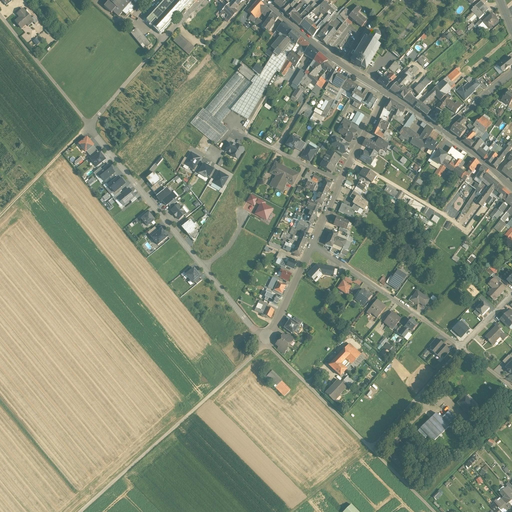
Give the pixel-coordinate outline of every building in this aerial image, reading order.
[(108,2),(104,7),(111,13),(112,12),(115,15),(117,13),(119,16),(122,12),(126,16),(129,12),(128,11),(130,9),(131,10),(134,7),(130,3),(133,0),(125,0),(117,9),(118,9),(117,9),(108,2)] [(107,0),(108,2),(117,9),(118,9),(117,9),(125,0),(107,0)] [(165,0),(146,21),(150,24),(155,19),(157,21),(176,0),(165,0)] [(176,0),(157,21),(155,19),(150,24),(160,33),(190,0),(176,0)] [(258,0),(247,12),(254,17),(256,14),(260,11),(264,6),(258,0)] [(287,4),(284,1),(283,1),(282,0),(276,0),(274,3),(281,9),(287,4)] [(287,4),(281,9),(286,13),(291,8),(292,9),(294,7),(297,5),(297,4),(300,1),(300,0),(299,0),(290,0),(289,1),(287,4)] [(481,1),(476,6),(476,5),(471,9),(473,11),(475,13),(479,18),(484,14),(483,13),(488,9),(481,1)] [(185,23),(194,31),(214,9),(205,2),(185,23)] [(230,5),(220,15),(228,22),(237,13),(234,10),(237,7),(236,6),(232,2),(230,5)] [(328,6),(324,3),(321,7),(320,6),(319,7),(321,9),(323,11),(328,6)] [(272,14),(264,6),(260,11),(268,19),(269,19),(274,23),(278,19),(272,14)] [(330,7),(328,6),(323,11),(326,14),(330,17),(335,12),(330,7)] [(366,22),(357,14),(361,10),(358,6),(351,14),(349,17),(361,28),(366,22)] [(291,8),(286,13),(292,19),(295,15),(296,13),(298,10),(294,7),(292,9),(291,8)] [(349,17),(351,14),(343,8),(337,13),(341,16),(338,19),(339,20),(341,17),(346,22),(349,17)] [(25,13),(23,10),(17,15),(20,18),(15,22),(19,26),(21,29),(32,21),(32,20),(31,19),(26,13),(25,13)] [(300,19),(295,15),(292,19),(300,25),(307,17),(311,13),(309,10),(300,19)] [(475,13),(473,11),(466,17),(469,20),(475,13)] [(337,18),(338,19),(341,16),(337,13),(330,20),(333,22),(337,18)] [(492,13),(482,22),(489,28),(498,20),(492,13)] [(318,24),(316,25),(320,29),(328,20),(330,17),(326,14),(324,17),(318,24)] [(307,17),(300,25),(308,31),(315,24),(310,20),(307,17)] [(274,23),(269,19),(265,24),(270,28),(270,29),(274,23)] [(293,31),(283,22),(277,31),(280,34),(281,33),(284,35),(283,36),(286,38),(286,39),(293,31)] [(315,24),(308,31),(313,36),(320,29),(316,25),(318,24),(317,23),(315,25),(315,24)] [(320,39),(326,44),(336,32),(327,25),(318,36),(321,38),(320,39)] [(148,43),(137,29),(131,34),(143,48),(148,43)] [(268,31),(267,31),(266,32),(264,35),(269,40),(273,36),(268,31)] [(300,38),(293,31),(286,39),(289,42),(290,43),(291,43),(295,47),(297,44),(300,38)] [(371,34),(365,31),(362,36),(364,38),(365,38),(368,40),(371,34)] [(368,40),(365,38),(364,38),(364,40),(356,52),(354,56),(353,57),(351,60),(350,61),(351,62),(354,63),(354,64),(355,64),(356,65),(359,67),(360,68),(360,67),(361,68),(364,70),(365,70),(366,69),(368,66),(368,65),(370,61),(379,47),(379,48),(379,47),(376,45),(379,39),(378,35),(375,33),(371,34),(368,40)] [(194,48),(179,34),(173,41),(188,54),(194,48)] [(283,36),(282,38),(281,37),(271,47),(275,51),(278,48),(282,44),(286,38),(283,36)] [(289,42),(286,39),(286,38),(282,44),(278,48),(282,51),(281,53),(282,54),(286,49),(285,48),(289,42)] [(309,46),(300,38),(297,44),(302,46),(298,51),(300,52),(303,55),(309,46)] [(286,49),(282,54),(287,58),(292,51),(295,47),(291,43),(286,49)] [(309,46),(303,55),(310,59),(313,61),(319,54),(309,46)] [(282,51),(278,48),(275,51),(273,53),(274,53),(278,57),(281,53),(282,51)] [(301,58),(297,56),(292,51),(287,58),(286,59),(291,64),(295,67),(296,65),(301,59),(301,58)] [(278,57),(274,53),(260,76),(259,75),(257,74),(256,76),(251,82),(253,84),(231,110),(247,120),(268,84),(261,80),(273,63),(278,57)] [(281,53),(278,57),(273,63),(261,80),(268,84),(272,76),(276,71),(279,73),(282,68),(285,63),(286,59),(287,58),(282,54),(281,53)] [(327,61),(319,54),(313,61),(320,66),(325,63),(327,61)] [(426,61),(421,56),(417,60),(422,66),(426,61)] [(508,58),(501,64),(501,63),(498,66),(503,71),(511,63),(511,58),(511,57),(510,58),(509,57),(508,58)] [(291,64),(286,59),(285,63),(282,68),(285,72),(291,64)] [(394,62),(389,69),(392,71),(397,65),(394,62)] [(325,63),(320,66),(320,67),(321,68),(325,72),(327,71),(330,73),(330,72),(332,69),(325,63)] [(238,71),(251,82),(256,76),(243,65),(238,71)] [(411,69),(410,68),(407,71),(412,76),(412,75),(418,69),(414,66),(411,69)] [(338,74),(332,69),(330,72),(330,73),(328,76),(325,81),(329,83),(332,85),(338,74)] [(455,69),(447,77),(453,82),(461,74),(455,69)] [(306,73),(301,70),(292,84),(297,87),(300,83),(302,81),(305,75),(305,74),(306,73)] [(251,82),(238,71),(205,109),(221,122),(231,110),(253,84),(251,82)] [(315,77),(311,74),(308,78),(305,75),(302,81),(307,86),(310,83),(311,84),(316,78),(315,77)] [(347,80),(338,74),(332,85),(337,88),(335,92),(338,94),(340,90),(342,88),(347,80)] [(378,81),(386,87),(395,77),(391,74),(387,78),(383,75),(378,81)] [(404,74),(389,90),(396,95),(402,88),(404,85),(405,85),(410,80),(404,74)] [(424,76),(418,83),(420,84),(424,88),(428,84),(429,84),(431,82),(424,76)] [(316,78),(311,84),(315,87),(316,86),(319,81),(316,78)] [(325,81),(321,78),(319,81),(316,86),(321,88),(325,81)] [(357,86),(347,80),(342,88),(352,94),(353,94),(357,86)] [(473,82),(470,85),(474,89),(479,85),(476,80),(473,82)] [(326,90),(321,98),(331,103),(333,98),(332,98),(335,92),(329,89),(332,85),(329,83),(325,89),(326,90)] [(474,89),(470,85),(468,83),(463,88),(461,87),(456,91),(465,100),(475,90),(474,89)] [(420,84),(414,90),(418,95),(420,94),(421,92),(424,88),(420,84)] [(439,84),(431,91),(435,95),(437,98),(440,101),(448,93),(442,87),(439,84)] [(297,88),(290,99),(295,102),(302,92),(304,89),(299,86),(298,89),(297,88)] [(368,94),(357,86),(353,94),(350,99),(355,102),(361,105),(363,102),(368,94)] [(402,88),(396,95),(403,99),(409,94),(410,90),(407,88),(405,89),(402,88)] [(431,91),(424,98),(428,102),(435,95),(431,91)] [(511,92),(510,91),(506,95),(502,100),(509,105),(511,101),(511,92)] [(338,94),(335,92),(332,98),(333,98),(331,103),(329,106),(326,112),(325,112),(323,116),(326,118),(331,108),(335,100),(338,94)] [(373,97),(368,94),(363,102),(365,104),(368,106),(370,103),(373,105),(376,100),(373,98),(373,97)] [(409,94),(403,99),(412,105),(417,101),(414,99),(410,94),(409,94)] [(446,94),(444,97),(440,102),(445,105),(455,113),(459,108),(454,105),(449,101),(450,97),(446,94)] [(424,98),(419,102),(424,106),(428,102),(424,98)] [(398,105),(389,99),(384,108),(383,112),(389,115),(391,110),(395,112),(396,110),(395,109),(398,105)] [(419,102),(414,107),(424,114),(427,109),(425,107),(424,106),(419,102)] [(440,102),(434,110),(439,114),(445,105),(440,102)] [(405,109),(398,105),(395,109),(396,110),(400,112),(402,114),(405,109)] [(229,129),(204,108),(190,123),(216,145),(229,129)] [(430,111),(426,116),(431,119),(436,113),(432,110),(430,111)] [(359,125),(364,116),(357,112),(352,122),(359,125)] [(389,115),(383,112),(379,120),(386,123),(389,115)] [(406,123),(404,127),(408,130),(416,118),(412,115),(406,123)] [(404,120),(398,116),(396,121),(397,122),(401,125),(403,121),(404,120)] [(463,117),(456,124),(460,127),(467,121),(463,117)] [(492,125),(483,118),(479,122),(478,121),(473,126),(476,128),(478,130),(484,135),(486,133),(492,125)] [(389,125),(379,120),(375,128),(379,130),(380,128),(385,131),(386,131),(389,125)] [(425,129),(421,137),(412,131),(411,132),(415,135),(414,138),(424,144),(428,138),(433,130),(423,123),(420,126),(425,129)] [(460,127),(456,124),(450,131),(460,139),(465,132),(460,127)] [(349,127),(345,125),(344,126),(340,133),(346,137),(351,140),(356,132),(349,127)] [(492,125),(486,133),(489,135),(493,130),(495,127),(492,125)] [(404,127),(399,134),(410,144),(414,138),(415,135),(411,132),(408,130),(404,127)] [(379,130),(375,128),(372,135),(379,139),(380,139),(382,135),(378,133),(379,131),(379,130)] [(472,132),(463,142),(472,149),(475,144),(470,141),(476,135),(472,132)] [(486,133),(480,141),(483,143),(489,135),(486,133)] [(299,142),(291,137),(286,146),(293,151),(295,149),(299,142)] [(93,146),(87,138),(79,145),(85,152),(86,151),(93,146)] [(340,140),(337,138),(337,139),(336,139),(335,141),(333,141),(333,144),(332,146),(343,153),(346,149),(346,150),(349,145),(340,140)] [(424,144),(414,138),(410,144),(420,150),(422,147),(424,144)] [(424,144),(422,147),(426,149),(426,148),(431,141),(432,140),(428,138),(424,144)] [(376,144),(366,139),(362,145),(377,153),(380,148),(385,151),(387,147),(377,141),(376,144)] [(380,139),(379,139),(377,141),(387,147),(389,144),(384,142),(380,139)] [(475,144),(472,149),(476,152),(479,149),(483,144),(483,143),(480,141),(478,139),(475,144)] [(489,148),(493,152),(501,143),(497,140),(489,148)] [(299,142),(295,149),(301,152),(302,149),(305,144),(299,141),(299,142)] [(438,145),(431,141),(426,148),(429,150),(433,153),(438,145)] [(235,147),(230,144),(226,151),(231,154),(235,147)] [(231,154),(230,155),(237,159),(240,154),(242,153),(244,151),(243,149),(241,148),(240,149),(238,147),(238,146),(236,145),(235,147),(231,154)] [(98,151),(93,146),(86,151),(91,157),(96,152),(98,151)] [(301,157),(309,162),(314,153),(316,150),(308,146),(305,151),(301,157)] [(500,147),(497,151),(496,150),(494,153),(498,157),(505,148),(502,146),(500,148),(500,147)] [(507,146),(501,153),(505,157),(511,149),(507,146)] [(451,148),(447,155),(451,157),(453,158),(462,161),(465,157),(461,155),(451,148)] [(486,148),(482,152),(479,149),(476,152),(484,159),(487,156),(486,155),(488,152),(487,152),(489,150),(486,148)] [(377,154),(369,149),(367,153),(367,154),(374,158),(377,154)] [(435,150),(428,162),(430,163),(432,161),(438,151),(435,150)] [(447,156),(438,150),(438,151),(432,161),(440,166),(447,156)] [(340,158),(329,152),(326,157),(327,157),(324,162),(323,161),(320,166),(331,173),(335,167),(337,165),(336,164),(340,158)] [(367,153),(365,152),(360,160),(370,165),(372,161),(374,158),(367,154),(367,153)] [(187,159),(184,165),(185,165),(193,170),(196,166),(200,159),(191,153),(187,159)] [(494,153),(490,158),(487,156),(484,159),(491,165),(496,159),(498,157),(494,153)] [(501,153),(496,159),(500,163),(505,157),(501,153)] [(98,155),(91,160),(97,167),(105,160),(99,154),(98,155)] [(462,161),(453,158),(450,163),(450,164),(447,162),(444,160),(441,164),(445,167),(454,173),(458,167),(458,168),(462,161)] [(473,159),(467,168),(472,172),(479,163),(473,159)] [(496,159),(491,165),(492,166),(496,170),(501,163),(500,163),(496,159)] [(298,175),(275,163),(271,171),(277,174),(288,180),(294,183),(298,175)] [(419,173),(421,167),(415,164),(412,170),(419,173)] [(509,164),(502,173),(506,176),(511,170),(511,168),(511,165),(510,164),(509,164)] [(102,171),(97,175),(103,182),(109,177),(114,173),(115,173),(109,165),(102,171)] [(199,174),(208,179),(213,170),(204,165),(202,168),(199,174)] [(483,166),(479,171),(481,173),(477,178),(481,181),(489,171),(483,166)] [(458,168),(458,167),(454,173),(465,181),(469,176),(460,169),(458,168)] [(376,176),(364,169),(359,176),(371,183),(376,176)] [(228,178),(219,172),(214,181),(212,183),(213,183),(222,189),(224,185),(228,178)] [(160,181),(154,173),(146,180),(153,188),(158,183),(160,181)] [(288,180),(277,174),(277,175),(272,183),(283,189),(288,180),(288,181),(288,180)] [(494,180),(487,174),(483,180),(487,183),(490,186),(494,180)] [(472,179),(469,176),(465,181),(465,182),(468,185),(465,189),(473,195),(480,184),(475,181),(472,179)] [(90,185),(96,180),(93,177),(87,182),(90,185)] [(124,185),(118,178),(112,182),(108,186),(114,194),(120,189),(124,185)] [(332,183),(325,180),(325,181),(323,184),(322,186),(329,189),(332,183)] [(487,183),(483,180),(478,188),(479,189),(482,191),(487,183)] [(494,180),(490,186),(495,190),(499,185),(494,180)] [(162,188),(158,183),(153,188),(151,189),(155,194),(156,193),(162,188)] [(272,183),(270,186),(282,193),(284,189),(283,189),(272,183)] [(504,189),(499,185),(495,190),(498,192),(501,195),(504,189)] [(329,189),(322,186),(321,189),(320,191),(327,194),(329,189)] [(363,189),(357,186),(353,192),(360,196),(362,192),(361,191),(363,189)] [(398,194),(387,186),(384,192),(395,199),(398,194)] [(490,186),(482,196),(487,200),(490,197),(495,190),(490,186)] [(162,188),(156,193),(158,196),(165,191),(163,188),(162,188)] [(479,189),(466,206),(469,208),(470,206),(469,205),(478,192),(479,194),(482,191),(479,189)] [(511,195),(504,189),(501,195),(499,197),(502,199),(506,202),(511,195)] [(135,197),(129,190),(122,196),(117,199),(118,200),(123,206),(130,201),(135,197)] [(166,190),(157,198),(161,203),(163,201),(170,195),(166,190)] [(327,194),(320,191),(319,193),(318,196),(325,200),(327,194)] [(360,196),(353,192),(350,197),(354,200),(356,197),(360,199),(361,197),(360,196)] [(122,196),(119,193),(113,199),(116,202),(118,200),(117,199),(122,196)] [(107,194),(100,199),(103,203),(110,197),(107,194)] [(170,195),(163,201),(167,206),(168,205),(175,200),(176,199),(172,194),(170,195)] [(313,194),(312,194),(309,200),(309,201),(313,202),(313,201),(315,202),(318,196),(313,194)] [(258,199),(251,195),(247,202),(254,206),(256,203),(258,199)] [(325,200),(318,196),(315,202),(316,202),(320,204),(322,205),(325,200)] [(352,209),(342,204),(338,212),(352,219),(355,213),(357,214),(357,213),(360,209),(364,211),(368,205),(368,204),(360,199),(356,197),(354,200),(352,203),(353,205),(354,205),(352,209)] [(260,205),(255,214),(266,220),(273,209),(264,204),(260,205)] [(504,204),(496,214),(502,219),(506,215),(503,212),(505,210),(504,210),(507,206),(504,204)] [(182,211),(178,205),(171,211),(176,216),(179,220),(184,216),(186,215),(182,211)] [(312,212),(310,212),(308,217),(314,220),(317,215),(312,212)] [(154,221),(149,214),(146,215),(142,219),(147,226),(154,221)] [(433,223),(420,215),(417,220),(430,228),(433,223)] [(308,217),(305,222),(307,223),(311,225),(312,225),(314,220),(308,217)] [(346,221),(337,217),(334,225),(340,228),(343,229),(346,221)] [(298,225),(309,230),(311,225),(307,223),(306,224),(302,223),(303,220),(301,218),(298,225)] [(182,227),(185,232),(194,225),(190,221),(188,222),(182,227)] [(351,224),(346,221),(343,229),(345,230),(347,226),(350,228),(351,224)] [(198,230),(194,225),(185,232),(190,237),(196,232),(198,230)] [(309,230),(298,225),(296,229),(298,231),(300,232),(302,233),(302,232),(306,234),(309,230)] [(148,233),(152,238),(158,232),(154,228),(148,233)] [(168,238),(161,230),(158,232),(152,238),(158,246),(168,238)] [(196,232),(190,237),(194,242),(198,235),(196,232)] [(302,232),(302,233),(300,232),(299,235),(300,235),(299,238),(306,241),(309,236),(306,234),(302,232)] [(334,233),(331,232),(328,238),(337,242),(338,239),(336,238),(337,234),(336,234),(336,233),(334,233)] [(306,241),(299,238),(298,241),(297,243),(304,246),(306,241)] [(337,242),(328,238),(325,245),(328,247),(330,248),(330,247),(332,248),(333,245),(335,246),(337,242)] [(351,244),(346,242),(344,245),(343,249),(342,249),(347,251),(351,244)] [(281,248),(270,243),(268,246),(280,251),(281,248)] [(304,246),(297,243),(296,245),(295,248),(302,251),(304,246)] [(302,251),(295,248),(293,251),(292,254),(299,257),(302,251)] [(182,254),(179,251),(172,257),(174,260),(182,254)] [(182,254),(174,260),(172,262),(180,271),(190,263),(182,253),(182,254)] [(290,260),(289,260),(286,266),(293,270),(296,263),(294,262),(295,261),(291,259),(290,260)] [(316,266),(308,275),(315,282),(318,279),(318,277),(321,274),(325,275),(327,267),(326,267),(326,268),(316,266)] [(184,273),(186,276),(193,270),(190,267),(184,273)] [(334,268),(327,267),(325,275),(332,276),(334,268)] [(201,278),(194,270),(193,270),(186,276),(193,284),(195,283),(200,279),(201,278)] [(388,284),(396,290),(406,276),(397,271),(393,278),(388,284)] [(291,275),(284,272),(280,278),(287,282),(291,275)] [(501,280),(494,274),(491,276),(494,279),(499,283),(501,280)] [(277,280),(273,278),(268,288),(274,290),(277,283),(276,283),(277,280)] [(499,283),(494,279),(490,284),(494,288),(488,294),(494,301),(505,289),(499,283)] [(351,287),(342,281),(337,289),(345,295),(351,287)] [(285,287),(278,283),(277,283),(274,290),(282,294),(285,287)] [(361,287),(355,283),(352,289),(353,290),(357,292),(358,290),(361,287)] [(361,292),(356,299),(356,301),(359,303),(360,303),(361,302),(363,303),(366,300),(367,300),(371,296),(367,293),(367,294),(362,291),(363,290),(362,290),(361,292)] [(269,302),(272,296),(271,295),(265,293),(265,292),(263,297),(265,298),(264,300),(269,302)] [(428,300),(417,292),(413,298),(412,299),(415,301),(414,303),(417,305),(419,303),(424,307),(429,300),(428,300)] [(279,299),(272,296),(269,302),(276,306),(279,299)] [(429,299),(428,300),(429,300),(424,307),(427,309),(433,302),(430,300),(429,299)] [(377,300),(367,313),(369,315),(371,313),(377,318),(386,307),(377,300)] [(483,303),(476,310),(482,316),(490,308),(483,303)] [(263,306),(261,311),(256,308),(254,311),(262,315),(261,316),(266,319),(267,317),(270,319),(274,311),(267,308),(263,306)] [(392,312),(384,323),(392,330),(398,323),(401,319),(392,312)] [(511,316),(508,313),(505,316),(501,319),(509,328),(511,325),(511,316)] [(302,323),(295,317),(292,321),(299,326),(298,326),(299,327),(302,323)] [(466,328),(468,325),(462,319),(460,322),(461,323),(466,328)] [(292,321),(290,320),(284,328),(293,334),(294,332),(294,331),(296,328),(297,328),(298,326),(299,326),(292,321)] [(410,320),(405,326),(405,327),(404,328),(407,331),(408,329),(411,332),(417,325),(410,320)] [(461,323),(457,327),(465,334),(469,330),(466,328),(461,323)] [(401,326),(396,332),(399,335),(404,329),(403,328),(404,328),(401,326)] [(404,329),(399,335),(403,338),(408,332),(407,331),(408,329),(407,331),(404,328),(405,327),(405,326),(404,328),(403,328),(404,329)] [(496,327),(486,337),(488,340),(492,344),(495,341),(496,342),(500,337),(503,340),(507,337),(500,330),(496,326),(496,327)] [(461,338),(465,334),(457,327),(453,331),(459,336),(461,338)] [(457,338),(459,336),(453,331),(452,329),(450,332),(457,338)] [(385,336),(382,334),(377,341),(386,348),(389,344),(383,339),(385,336)] [(286,337),(283,335),(276,345),(279,348),(285,352),(292,342),(286,337)] [(435,339),(429,346),(431,348),(437,341),(435,339)] [(431,348),(430,350),(435,354),(443,345),(438,341),(437,341),(431,348)] [(355,360),(361,354),(349,344),(344,349),(352,357),(355,360)] [(448,350),(443,345),(435,354),(440,358),(441,357),(447,350),(448,350)] [(352,357),(344,349),(339,354),(345,359),(348,362),(352,357)] [(447,350),(441,357),(444,358),(450,352),(447,350)] [(339,354),(328,366),(334,371),(340,364),(345,359),(339,354)] [(355,360),(351,365),(354,368),(365,357),(361,354),(355,360)] [(511,358),(509,356),(503,362),(508,367),(511,362),(511,358)] [(346,370),(340,364),(334,371),(340,376),(346,370)] [(282,382),(272,371),(271,372),(265,378),(275,388),(281,382),(282,382)] [(341,383),(338,381),(331,389),(330,388),(325,393),(329,396),(328,396),(333,401),(346,388),(341,383)] [(290,391),(281,382),(275,388),(284,397),(290,391)] [(466,397),(465,396),(457,403),(468,415),(476,407),(475,406),(477,404),(468,395),(466,397)] [(441,419),(436,413),(417,431),(424,438),(426,436),(433,442),(449,427),(448,426),(456,418),(449,411),(441,419)] [(470,419),(464,425),(470,431),(476,425),(470,419)] [(411,444),(403,436),(402,437),(401,436),(396,441),(397,442),(396,444),(403,451),(411,444)] [(401,465),(389,452),(386,454),(399,467),(401,465)] [(469,467),(477,460),(473,456),(466,464),(469,467)] [(509,494),(505,489),(500,493),(504,497),(502,500),(506,505),(509,503),(511,500),(511,499),(511,498),(511,497),(511,496),(510,494),(509,494)] [(434,497),(437,500),(443,493),(440,490),(434,497)] [(494,511),(502,511),(503,511),(500,509),(499,507),(496,505),(495,503),(490,507),(494,511)]
